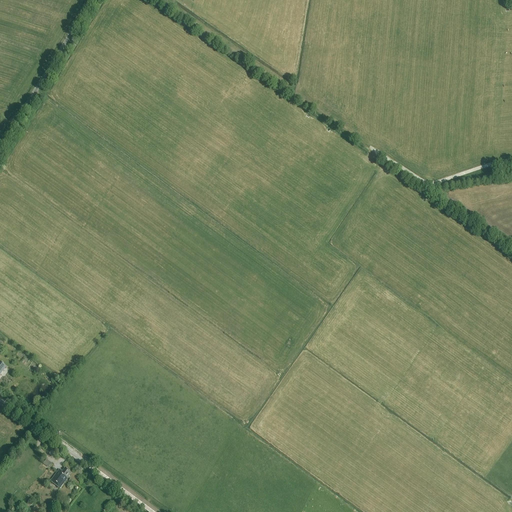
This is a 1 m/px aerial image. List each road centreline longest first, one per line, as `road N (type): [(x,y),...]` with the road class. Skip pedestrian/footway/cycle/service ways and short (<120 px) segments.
road 1 (unclassified): [(151,511),(0,400)]
road 2 (unclassified): [(0,148),(91,0)]
road 3 (track): [(511,159),(425,182),(370,147)]
